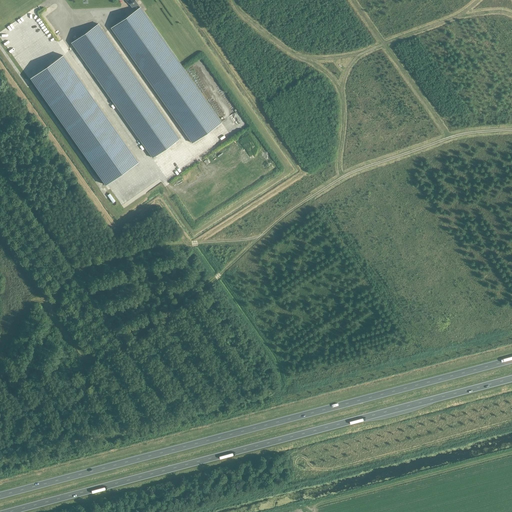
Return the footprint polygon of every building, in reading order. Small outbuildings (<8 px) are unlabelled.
[(140,7),(111,28),(192,143),(221,122),(140,7)] [(55,18),(56,20),(59,19),(55,10),(49,13),(52,20),(55,18)] [(41,18),(49,28),(54,24),(46,14),(41,18)] [(179,139),(98,24),(71,43),(152,158),(179,139)] [(30,78),(105,185),(138,162),(63,55),(30,78)] [(220,133),(226,128),(223,124),(217,130),(220,133)] [(197,166),(192,169),(195,174),(200,170),(197,166)]
